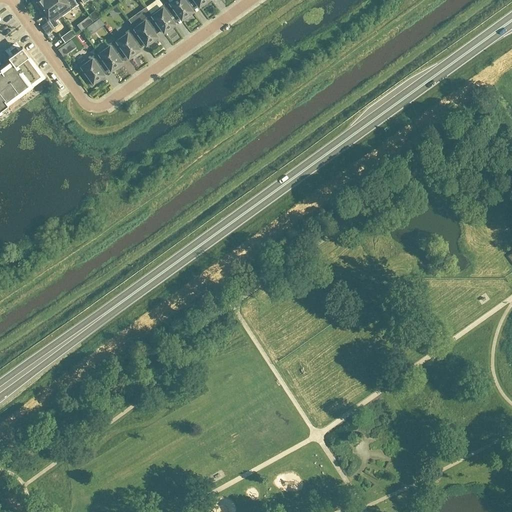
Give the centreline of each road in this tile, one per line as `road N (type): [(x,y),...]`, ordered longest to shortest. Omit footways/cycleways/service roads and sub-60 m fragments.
road 1 (trunk): [(100,317),(511,21)]
road 2 (residential): [(7,0),(92,108),(253,0)]
road 3 (trunk): [(0,396),(100,317)]
road 4 (trunk): [(100,317),(0,384)]
